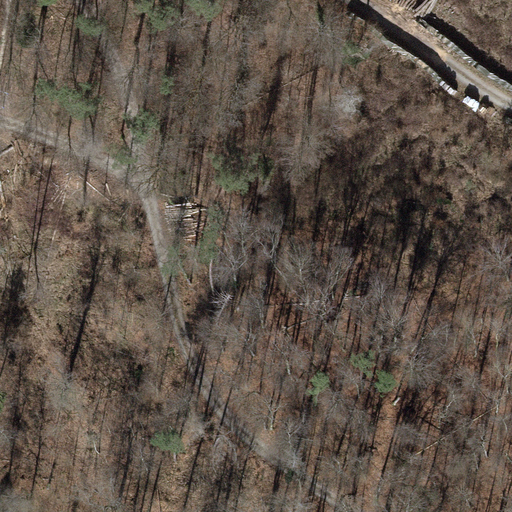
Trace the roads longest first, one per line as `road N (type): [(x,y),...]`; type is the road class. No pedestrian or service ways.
road 1 (track): [(0,117),(144,188),(193,386),(355,511)]
road 2 (track): [(144,188),(85,0)]
road 3 (track): [(343,0),(511,100)]
